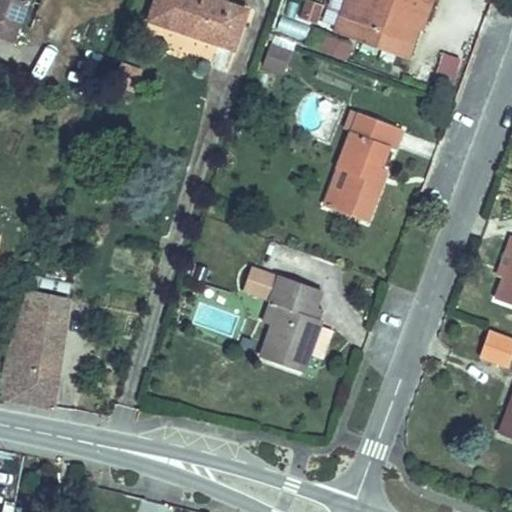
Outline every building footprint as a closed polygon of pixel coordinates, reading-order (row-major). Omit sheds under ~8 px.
[(159,0),(234,29),(245,0),(159,0)] [(305,0),(302,10),(316,15),(321,0),(305,0)] [(346,0),(336,29),(409,55),(420,24),(412,21),(420,0),(346,0)] [(428,2),(422,0),(420,0),(412,21),(420,24),(428,2)] [(305,37),(308,24),(279,18),(276,30),(305,37)] [(318,49),(345,60),(351,44),(324,33),(318,49)] [(270,40),(261,66),(282,74),(291,48),(270,40)] [(125,51),(119,65),(140,73),(145,58),(125,51)] [(452,82),(459,57),(442,53),(435,77),(452,82)] [(347,166),(333,204),(365,215),(378,178),(370,174),(381,145),(390,149),(399,123),(355,107),(350,124),(346,122),(333,160),(347,166)] [(511,269),(506,268),(499,287),(511,291),(511,239),(510,245),(511,245),(511,269)] [(318,284),(279,269),(279,270),(251,259),(242,283),(270,293),(283,299),(273,324),(264,345),(305,360),(324,309),(310,305),(318,284)] [(78,304),(25,287),(18,310),(0,368),(0,389),(12,392),(21,366),(61,377),(73,327),(78,304)] [(273,324),(283,299),(270,293),(260,318),(273,324)] [(21,366),(12,392),(56,400),(61,377),(21,366)] [(511,409),(510,409),(501,433),(511,437),(511,409)]
